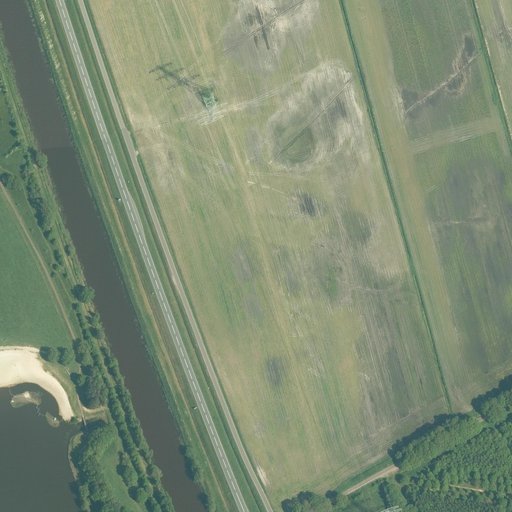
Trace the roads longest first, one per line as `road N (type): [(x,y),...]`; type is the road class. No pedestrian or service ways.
road 1 (unclassified): [(270,511),(141,182),(80,0)]
road 2 (trunk): [(244,511),(59,0)]
road 3 (unclassified): [(316,511),(511,402)]
road 4 (track): [(511,497),(390,470)]
